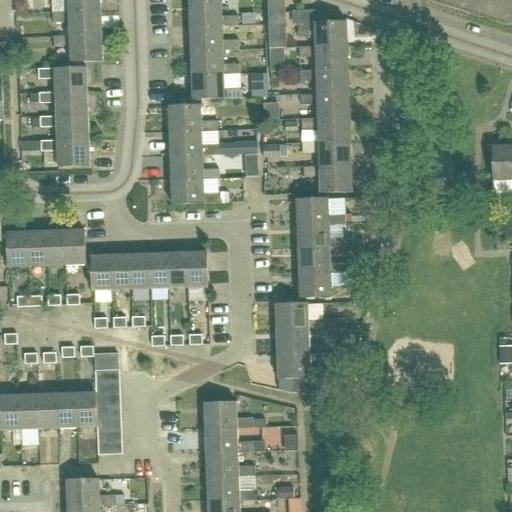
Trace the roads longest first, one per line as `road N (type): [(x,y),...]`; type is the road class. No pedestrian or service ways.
road 1 (residential): [(97,470),(144,449),(142,402),(242,349),(236,231),(115,233),(114,196)]
road 2 (residential): [(114,196),(127,180),(136,109),(135,0)]
road 3 (residential): [(511,58),(332,0)]
